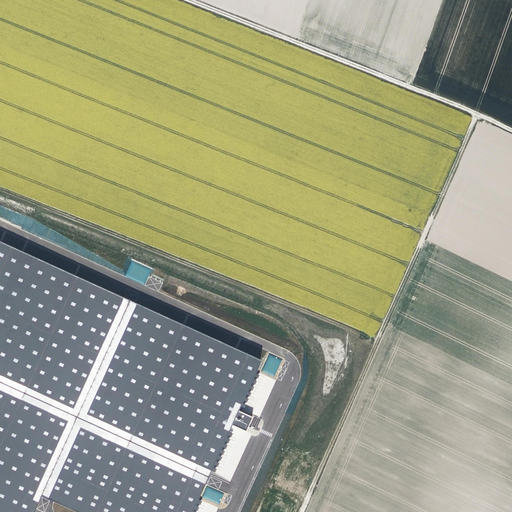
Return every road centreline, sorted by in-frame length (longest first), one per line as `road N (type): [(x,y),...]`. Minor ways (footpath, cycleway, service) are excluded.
road 1 (track): [(302,511),(476,114)]
road 2 (track): [(378,340),(0,189)]
road 3 (track): [(511,131),(187,0)]
